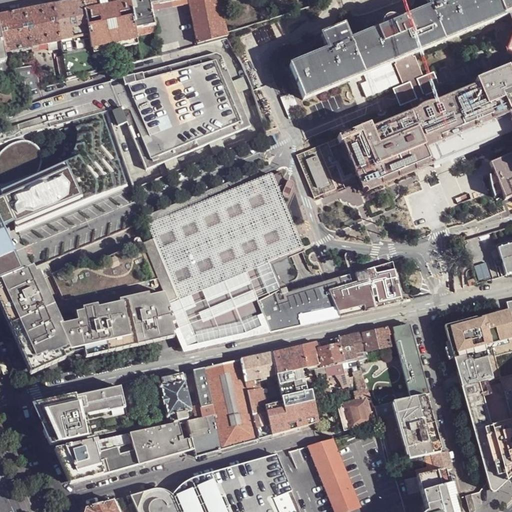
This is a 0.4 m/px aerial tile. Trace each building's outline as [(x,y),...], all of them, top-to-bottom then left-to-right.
[(72,0),(52,4),(59,41),(88,35),(81,0),(72,0)] [(81,0),(88,35),(91,47),(113,43),(136,39),(135,37),(133,28),(128,0),(81,0)] [(147,0),(128,0),(133,28),(152,24),(150,12),(148,4),(147,0)] [(187,0),(169,0),(148,4),(150,12),(188,4),(187,0)] [(196,43),(225,36),(226,35),(225,32),(216,0),(187,0),(188,4),(196,43)] [(503,18),(495,0),(424,0),(428,9),(399,22),(398,16),(389,9),(378,14),(375,26),(378,30),(348,42),(342,28),(320,37),(326,52),(289,68),(303,101),(393,63),(503,18)] [(511,0),(495,0),(503,18),(508,29),(499,48),(511,54),(511,0)] [(59,41),(52,4),(23,10),(31,47),(47,43),(59,41)] [(31,47),(23,10),(0,14),(0,30),(4,52),(31,47)] [(508,29),(503,18),(393,63),(413,112),(511,71),(511,54),(499,48),(508,29)] [(152,24),(133,28),(135,37),(154,33),(152,24)] [(91,47),(88,35),(59,41),(60,48),(66,78),(95,71),(92,52),(91,47)] [(136,44),(136,39),(113,43),(114,48),(136,44)] [(47,43),(48,50),(60,48),(59,41),(47,43)] [(91,47),(92,52),(114,48),(113,43),(91,47)] [(24,77),(9,80),(20,136),(38,130),(48,127),(72,121),(102,113),(107,112),(119,109),(145,171),(186,155),(192,152),(251,128),(221,56),(216,53),(30,105),(24,77)] [(511,71),(413,112),(371,130),(369,126),(296,157),(314,199),(336,190),(327,170),(336,166),(343,182),(357,176),(363,191),(366,192),(433,165),(430,158),(445,152),(444,150),(496,128),(493,119),(507,113),(511,111),(511,71)] [(20,136),(9,80),(0,81),(0,79),(0,143),(3,142),(20,136)] [(511,111),(507,113),(511,125),(511,155),(490,164),(505,199),(511,196),(511,111)] [(0,199),(0,281),(24,272),(9,243),(2,228),(15,222),(18,229),(125,179),(102,113),(72,121),(74,125),(76,130),(76,134),(76,139),(75,144),(74,150),(71,154),(67,159),(65,161),(61,164),(33,177),(37,172),(40,167),(41,160),(41,154),(40,150),(37,146),(34,143),(31,142),(27,140),(23,144),(19,141),(15,141),(10,143),(4,147),(1,150),(0,151),(0,185),(4,188),(9,188),(0,193),(3,198),(0,199)] [(282,297),(268,263),(302,249),(280,196),(278,191),(271,175),(215,198),(149,225),(154,239),(143,244),(175,323),(172,324),(175,332),(175,333),(179,332),(185,349),(199,346),(199,349),(270,333),(258,304),(282,297)] [(278,191),(280,196),(283,195),(283,197),(286,198),(288,198),(290,196),(293,186),(293,184),(291,182),(288,182),(286,183),(285,189),(278,191)] [(511,241),(496,246),(505,276),(511,274),(511,241)] [(175,323),(143,244),(129,250),(129,248),(92,263),(90,257),(53,272),(42,277),(63,324),(60,325),(39,278),(34,267),(31,269),(24,272),(0,281),(0,290),(34,366),(64,354),(71,351),(84,347),(85,350),(86,352),(173,332),(175,332),(172,324),(175,323)] [(53,272),(49,261),(34,267),(39,278),(42,277),(53,272)] [(393,263),(325,283),(282,297),(258,304),(270,333),(402,303),(393,263)] [(39,278),(60,325),(63,324),(42,277),(39,278)] [(34,366),(0,290),(0,302),(13,332),(32,373),(36,371),(34,366)] [(511,388),(511,322),(509,311),(476,320),(477,324),(471,326),(471,324),(466,321),(444,327),(454,362),(464,399),(504,390),(511,388)] [(421,397),(429,396),(409,325),(392,329),(393,333),(410,399),(421,397)] [(392,329),(392,326),(349,336),(357,358),(359,365),(368,363),(366,354),(394,347),(391,337),(388,338),(388,335),(393,333),(392,329)] [(175,337),(173,332),(86,352),(87,357),(175,337)] [(357,358),(349,336),(337,339),(338,344),(331,345),(330,340),(317,343),(322,365),(319,366),(320,368),(325,367),(326,373),(327,376),(344,372),(341,361),(357,358)] [(301,347),(306,368),(312,367),(319,366),(322,365),(317,343),(301,347)] [(72,353),(85,350),(84,347),(71,351),(64,354),(65,356),(72,353)] [(301,347),(271,354),(276,375),(258,379),(271,435),(318,422),(308,376),(306,368),(301,347)] [(34,366),(36,371),(65,359),(65,356),(64,354),(34,366)] [(276,375),(271,354),(240,361),(245,381),(258,379),(276,375)] [(196,457),(258,439),(245,381),(240,361),(205,368),(215,415),(204,417),(196,419),(187,421),(194,449),(196,457)] [(315,372),(315,374),(316,375),(326,373),(325,367),(320,368),(319,366),(312,367),(313,372),(315,372)] [(306,368),(308,376),(315,374),(315,372),(313,372),(312,367),(306,368)] [(215,415),(205,368),(193,371),(201,404),(204,417),(215,415)] [(191,411),(183,374),(161,378),(162,386),(160,387),(167,416),(169,416),(171,422),(188,418),(187,412),(191,411)] [(356,393),(367,391),(362,374),(351,376),(356,393)] [(258,439),(271,435),(258,379),(245,381),(258,439)] [(120,387),(35,406),(43,425),(53,447),(130,429),(120,387)] [(493,493),(495,492),(511,476),(511,421),(504,390),(464,399),(488,486),(489,490),(490,492),(491,492),(492,493),(493,493)] [(366,399),(370,398),(367,391),(356,393),(354,394),(356,401),(366,399)] [(424,457),(438,454),(437,451),(422,400),(421,397),(410,399),(374,406),(384,444),(390,463),(424,457)] [(373,423),(366,399),(356,401),(344,404),(350,428),(350,429),(373,423)] [(422,400),(437,451),(438,450),(424,399),(422,400)] [(196,419),(204,417),(201,404),(193,406),(196,419)] [(350,428),(344,404),(339,405),(345,429),(350,428)] [(155,460),(194,449),(187,421),(131,434),(55,451),(63,469),(67,478),(78,483),(124,469),(139,465),(155,460)] [(346,511),(359,507),(332,439),(323,441),(306,445),(319,476),(330,504),(333,511),(346,511)] [(445,470),(452,469),(447,452),(438,454),(424,457),(428,472),(425,472),(426,475),(445,470)] [(298,511),(275,454),(242,464),(241,467),(240,468),(239,470),(236,471),(207,479),(201,482),(196,487),(192,493),(192,495),(177,502),(175,499),(172,495),(168,492),(160,489),(153,490),(131,496),(137,511),(298,511)] [(395,481),(398,481),(399,480),(398,477),(394,463),(389,464),(394,481),(395,481)] [(177,490),(172,495),(175,499),(177,502),(192,495),(192,493),(196,487),(201,482),(207,479),(236,471),(239,470),(240,468),(241,467),(242,464),(198,477),(189,481),(183,485),(177,490)] [(456,511),(445,470),(426,475),(402,480),(399,480),(398,481),(406,511),(456,511)] [(117,511),(115,505),(113,501),(86,509),(84,511),(117,511)]
